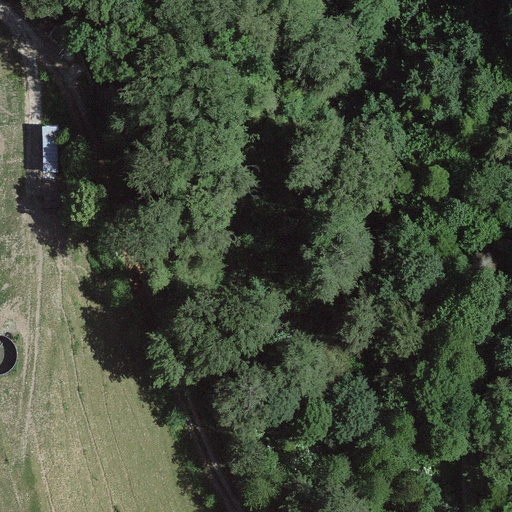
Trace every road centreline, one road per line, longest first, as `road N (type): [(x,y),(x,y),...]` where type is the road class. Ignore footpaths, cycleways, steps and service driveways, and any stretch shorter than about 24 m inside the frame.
road 1 (track): [(242,511),(211,464),(64,79),(0,12)]
road 2 (track): [(511,286),(473,400),(472,511)]
